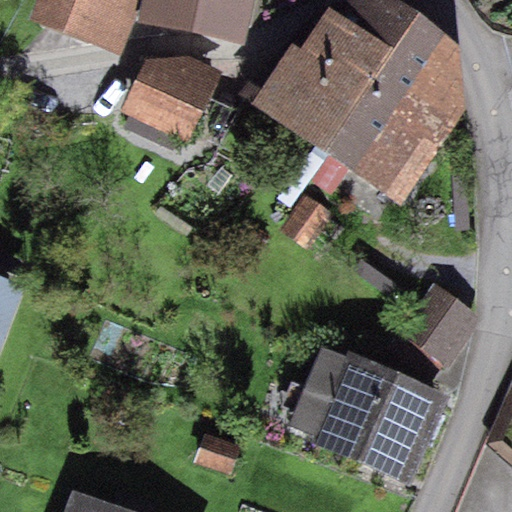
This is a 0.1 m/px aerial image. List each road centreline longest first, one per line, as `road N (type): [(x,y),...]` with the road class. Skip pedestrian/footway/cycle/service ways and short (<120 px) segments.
road 1 (residential): [(0,67),(280,35),(358,0)]
road 2 (residential): [(511,241),(496,335),(428,511)]
road 3 (residential): [(428,0),(494,138),(511,231)]
